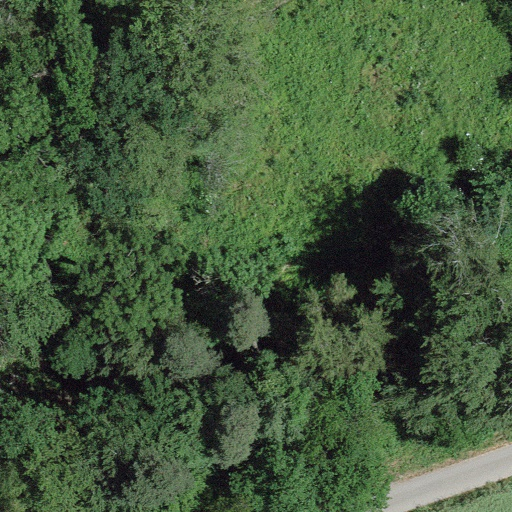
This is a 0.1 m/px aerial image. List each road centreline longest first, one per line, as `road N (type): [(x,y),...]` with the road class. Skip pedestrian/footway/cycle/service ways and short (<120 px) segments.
road 1 (track): [(0,259),(30,289),(80,311),(154,319),(398,258),(511,254)]
road 2 (unclassified): [(343,511),(511,459)]
